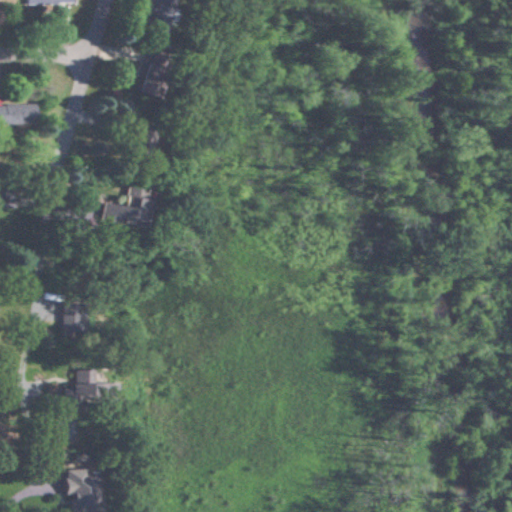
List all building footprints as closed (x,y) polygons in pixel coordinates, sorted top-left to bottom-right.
[(30,104),(0,104),(0,125),(31,124),(30,104)] [(95,202),(92,219),(132,226),(139,189),(119,186),(115,205),(95,202)] [(73,330),(74,308),(55,308),(55,330),(73,330)] [(112,397),(112,382),(87,382),(87,369),(68,369),(68,385),(56,385),(56,402),(78,402),(78,397),(112,397)] [(64,511),(84,511),(84,469),(58,469),(58,494),(64,494),(64,511)]
